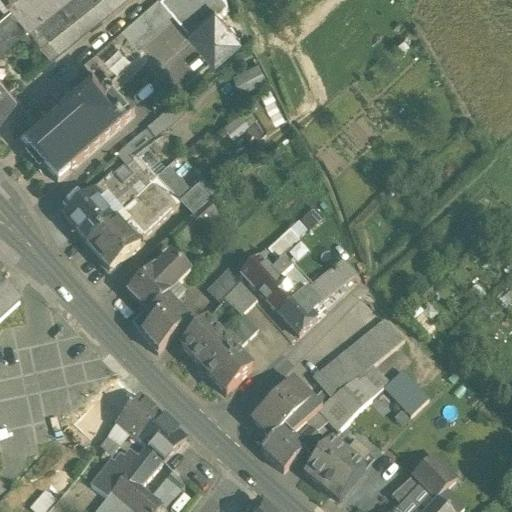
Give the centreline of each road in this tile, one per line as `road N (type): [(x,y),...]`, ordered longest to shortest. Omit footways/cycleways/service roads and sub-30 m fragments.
road 1 (tertiary): [(210,438),(0,216)]
road 2 (residential): [(210,438),(367,293)]
road 3 (track): [(367,293),(511,167)]
